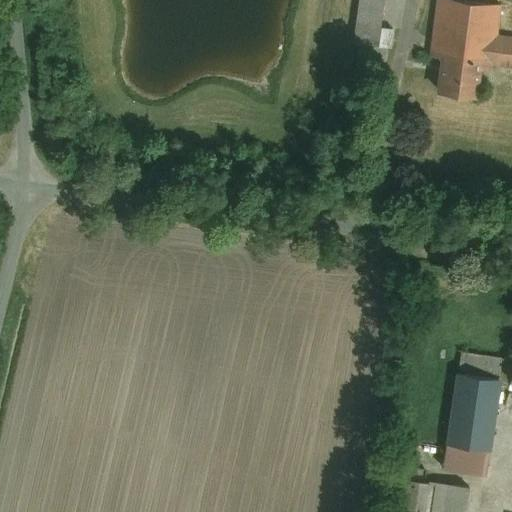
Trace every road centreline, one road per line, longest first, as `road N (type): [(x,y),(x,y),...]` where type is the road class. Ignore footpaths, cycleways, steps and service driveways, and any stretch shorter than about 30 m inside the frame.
road 1 (unclassified): [(511,250),(20,185)]
road 2 (unclassified): [(20,185),(8,0)]
